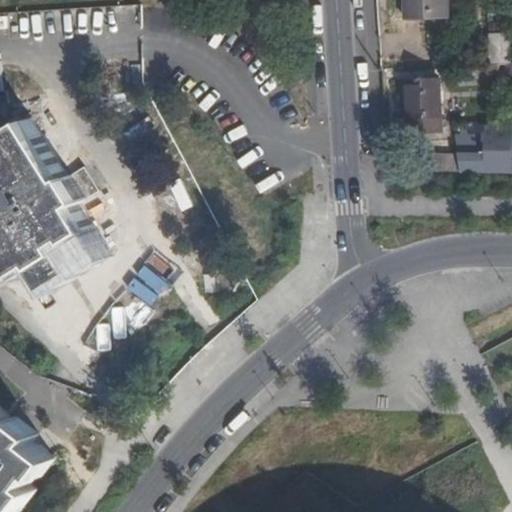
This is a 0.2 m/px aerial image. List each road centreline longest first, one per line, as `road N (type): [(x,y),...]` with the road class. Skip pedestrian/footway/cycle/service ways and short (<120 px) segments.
road 1 (residential): [(130,511),(196,426),(359,285)]
road 2 (residential): [(370,281),(355,253),(335,0)]
road 3 (residential): [(511,250),(442,252),(370,281)]
